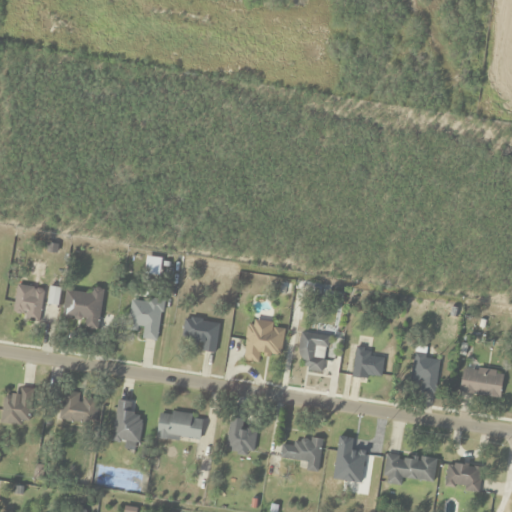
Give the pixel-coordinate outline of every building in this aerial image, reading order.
[(26,314),(25,320),(38,322),(42,289),(16,285),(12,312),(26,314)] [(59,305),(59,288),(48,288),(48,305),(59,305)] [(96,330),(102,290),(90,288),(89,294),(65,291),(62,317),(84,320),(83,329),(96,330)] [(155,341),(161,303),(131,298),(126,325),(143,328),(141,339),(155,341)] [(202,342),(201,352),(213,354),(217,323),(183,318),(181,339),(202,342)] [(279,356),(283,327),(247,322),(242,361),(258,363),(259,354),(279,356)] [(323,373),(326,337),(299,334),(296,360),(306,361),(305,371),(323,373)] [(368,357),(369,349),(355,347),(351,375),(379,379),(382,359),(368,357)] [(434,393),(438,358),(412,355),(410,381),(420,382),(419,392),(434,393)] [(459,393),(499,399),(502,373),(462,368),(459,393)] [(0,421),(0,423),(28,426),(31,390),(19,389),(18,396),(2,395),(0,421)] [(62,393),(58,421),(93,426),(97,398),(62,393)] [(142,416),(128,413),(130,403),(117,401),(110,444),(137,448),(142,416)] [(155,438),(198,443),(201,417),(159,412),(155,438)] [(255,433),(240,430),(242,421),(230,419),(224,452),(251,456),(255,433)] [(320,441),(293,438),(292,446),(280,445),(278,460),(306,463),(305,472),(317,473),(320,441)] [(432,482),(435,459),(386,453),(381,483),(400,486),(401,478),(432,482)] [(445,490),(479,490),(479,465),(445,465),(445,490)]
